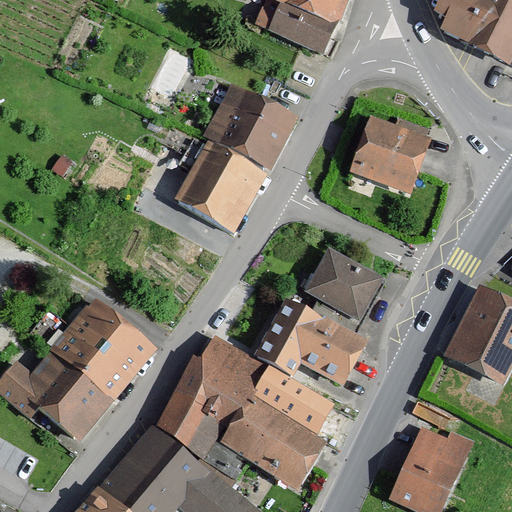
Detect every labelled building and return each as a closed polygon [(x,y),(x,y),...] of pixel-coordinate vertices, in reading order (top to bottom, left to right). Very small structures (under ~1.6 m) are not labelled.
[(254,0),(280,9),(270,38),(318,56),(338,0),(254,0)] [(511,0),(489,0),(488,4),(479,0),(447,0),(437,22),(450,29),(445,38),(504,67),(511,50),(511,0)] [(291,117),(231,88),(205,141),(264,171),(291,117)] [(432,146),(371,123),(350,179),(412,202),(432,146)] [(232,235),(264,171),(205,141),(171,125),(163,142),(178,150),(172,161),(188,169),(171,204),(232,235)] [(385,285),(329,255),(306,298),(319,305),(312,318),(354,341),(385,285)] [(511,307),(484,292),(449,356),(501,384),(511,364),(511,307)] [(94,298),(52,352),(106,394),(148,339),(94,298)] [(312,318),(285,304),(253,363),(272,373),(294,385),(302,371),(345,395),(370,349),(354,341),(312,318)] [(253,363),(214,341),(200,364),(191,358),(155,422),(231,475),(242,456),(294,488),(326,431),(319,426),(260,395),(272,373),(253,363)] [(32,378),(16,365),(0,386),(0,399),(30,423),(38,414),(75,443),(110,397),(106,394),(52,352),(32,378)] [(294,385),(272,373),(260,395),(319,426),(331,404),(294,385)] [(251,511),(152,433),(103,483),(137,511),(251,511)] [(445,511),(470,454),(421,433),(390,506),(404,511),(445,511)] [(137,511),(103,483),(77,511),(137,511)]
